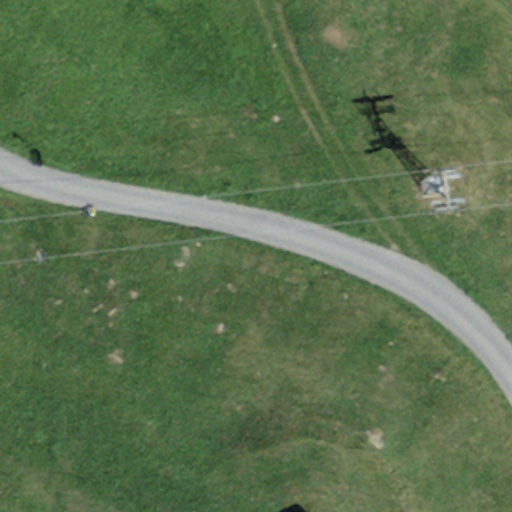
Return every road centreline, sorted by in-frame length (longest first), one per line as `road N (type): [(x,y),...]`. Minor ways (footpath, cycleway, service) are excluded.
road 1 (unclassified): [(511,395),(482,344),(429,299),(300,244),(0,173)]
road 2 (track): [(429,299),(297,83),(260,0)]
